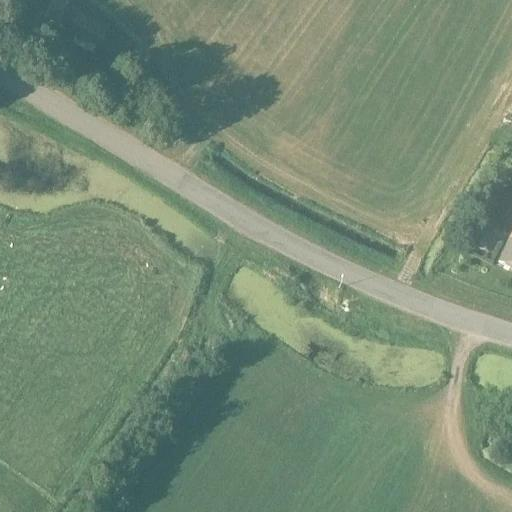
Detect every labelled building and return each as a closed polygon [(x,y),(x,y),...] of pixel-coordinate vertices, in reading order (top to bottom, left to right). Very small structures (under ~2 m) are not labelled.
[(57,0),(47,20),(67,31),(77,10),(57,0)] [(31,9),(24,23),(33,27),(40,14),(31,9)] [(75,36),(71,45),(85,51),(89,43),(97,47),(106,29),(77,16),(69,33),(75,36)] [(154,123),(150,127),(164,139),(168,135),(154,123)] [(511,231),(497,264),(511,271),(511,231)] [(403,323),(399,332),(422,341),(425,332),(403,323)]
